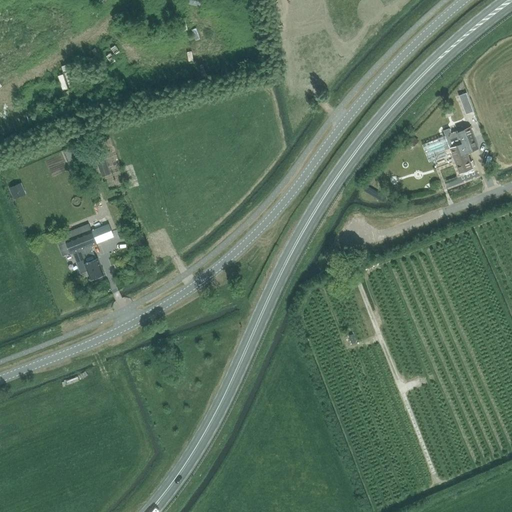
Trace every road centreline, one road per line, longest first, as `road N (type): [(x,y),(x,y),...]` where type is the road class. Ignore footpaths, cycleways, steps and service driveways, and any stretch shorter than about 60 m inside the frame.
road 1 (unclassified): [(0,377),(117,330),(208,275),(298,186),(385,74),(464,0)]
road 2 (primary): [(433,64),(323,197),(205,433),(150,511)]
road 3 (unclassified): [(364,243),(511,185)]
